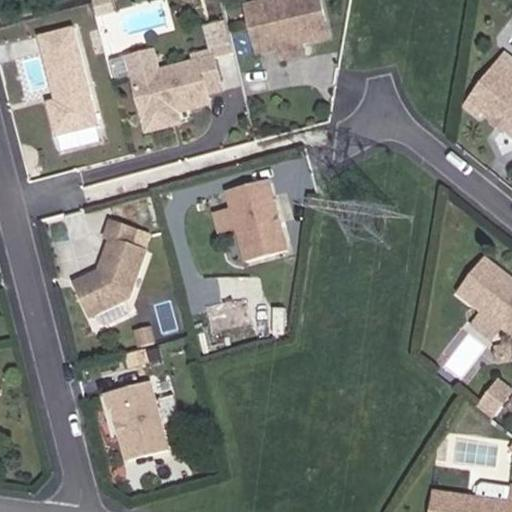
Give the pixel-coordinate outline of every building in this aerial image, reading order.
[(253,10),(236,14),(244,51),(254,48),(266,57),(289,53),(289,52),(314,47),(304,0),(300,0),(282,4),(253,10)] [(282,4),(280,0),(250,0),(253,10),(282,4)] [(96,131),(72,28),(35,37),(48,94),(52,93),(54,102),(42,104),(51,141),(96,131)] [(254,48),(244,51),(246,61),(266,57),(254,48)] [(289,53),(266,57),(269,68),(291,63),(289,52),(289,53)] [(121,65),(136,126),(200,110),(197,100),(211,96),(202,55),(150,67),(147,59),(121,65)] [(468,108),(480,117),(484,112),(496,121),(509,130),(511,132),(511,77),(497,67),(468,108)] [(171,130),(168,118),(136,126),(138,137),(171,130)] [(509,130),(496,121),(494,125),(507,134),(509,130)] [(273,181),(231,193),(251,264),(292,253),(273,181)] [(58,242),(68,239),(65,228),(85,222),(82,210),(51,220),(58,242)] [(151,237),(138,232),(139,229),(111,218),(104,237),(110,240),(102,260),(107,262),(104,271),(104,274),(99,276),(98,274),(73,284),(88,318),(129,300),(148,251),(146,250),(151,237)] [(511,292),(505,287),(509,283),(481,262),(455,297),(511,340),(511,292)] [(159,345),(155,327),(136,332),(141,350),(159,345)] [(449,367),(468,378),(490,342),(471,331),(449,367)] [(511,393),(499,384),(484,410),(494,418),(511,393)] [(139,388),(93,400),(97,417),(102,416),(114,466),(156,456),(139,388)] [(432,490),(429,511),(511,511),(511,483),(510,483),(510,484),(482,481),(477,484),(476,496),(432,490)]
